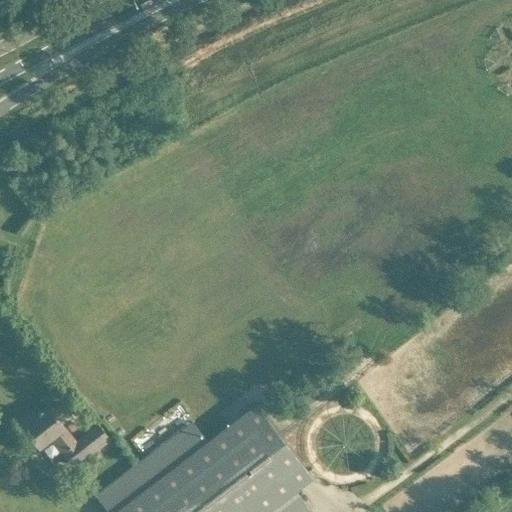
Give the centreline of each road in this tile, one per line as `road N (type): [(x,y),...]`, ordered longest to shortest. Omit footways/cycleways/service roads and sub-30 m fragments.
road 1 (primary): [(0,106),(187,0)]
road 2 (primary): [(148,0),(0,76)]
